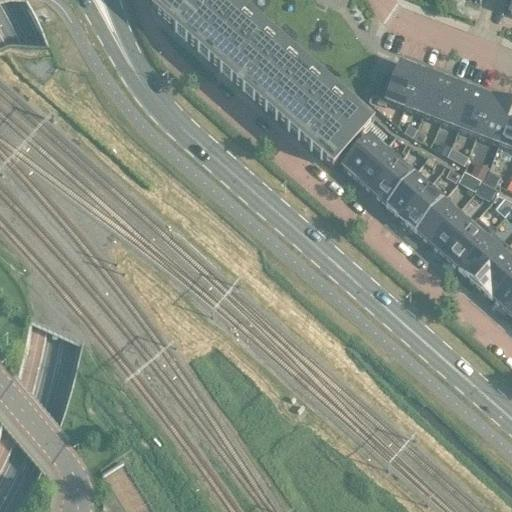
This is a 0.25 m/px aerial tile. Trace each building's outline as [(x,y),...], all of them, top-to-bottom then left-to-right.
[(0,0),(0,54),(45,47),(24,3),(22,0),(0,0)] [(211,0),(156,0),(150,7),(172,27),(171,28),(172,29),(331,169),(343,155),(354,143),(362,133),(211,0)] [(404,110),(418,72),(399,65),(393,82),(382,78),(374,99),(404,110)] [(418,72),(404,110),(422,117),(436,79),(418,72)] [(436,79),(422,117),(440,124),(454,86),(436,79)] [(440,124),(458,131),(472,93),(454,86),(440,124)] [(458,131),(475,138),(490,100),(489,99),(489,100),(472,93),(458,131)] [(475,138),(498,146),(511,108),(490,100),(475,138)] [(511,108),(498,146),(511,151),(511,108)] [(403,135),(411,140),(415,133),(416,132),(407,128),(403,135)] [(415,133),(411,140),(420,145),(424,138),(415,133)] [(360,148),(349,161),(342,169),(357,183),(383,152),(368,139),(360,148)] [(349,161),(360,148),(354,143),(343,155),(349,161)] [(440,145),(436,153),(444,158),(449,150),(440,145)] [(409,149),(405,146),(401,154),(405,157),(409,149)] [(451,150),(446,159),(462,168),(467,159),(451,150)] [(357,183),(371,195),(398,165),(383,152),(357,183)] [(426,158),(423,164),(432,169),(435,163),(426,158)] [(385,208),(413,177),(412,177),(411,177),(398,165),(371,195),(385,207),(385,208)] [(470,177),(481,184),(487,174),(488,172),(476,166),(470,177)] [(454,185),(459,177),(449,172),(445,179),(454,185)] [(499,180),(487,174),(481,184),(493,191),(499,180)] [(385,208),(400,221),(427,190),(413,177),(385,208)] [(474,194),(480,183),(468,177),(462,187),(474,194)] [(485,200),(491,190),(480,184),(474,194),(485,200)] [(400,221),(414,234),(441,203),(427,190),(400,221)] [(511,205),(503,201),(494,212),(503,219),(508,214),(511,206),(511,205)] [(415,234),(429,246),(455,216),(442,204),(442,203),(441,203),(414,234),(415,234)] [(455,216),(429,246),(443,259),(470,229),(469,228),(455,216)] [(475,221),(469,228),(470,229),(443,259),(457,271),(458,272),(484,241),(485,242),(491,235),(475,221)] [(484,241),(458,272),(474,286),(500,256),(499,255),(485,242),(484,241)] [(474,286),(490,300),(511,275),(511,252),(506,247),(499,255),(500,256),(474,286)] [(490,301),(491,300),(506,313),(511,306),(511,275),(490,300),(490,301)] [(149,511),(125,465),(104,476),(123,511),(149,511)] [(21,511),(28,502),(41,475),(39,472),(18,511),(21,511)]
